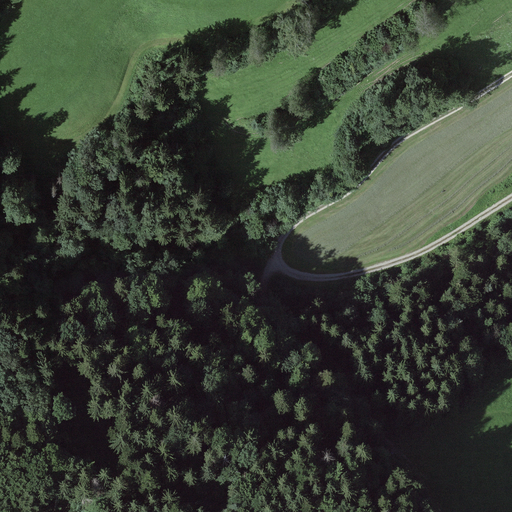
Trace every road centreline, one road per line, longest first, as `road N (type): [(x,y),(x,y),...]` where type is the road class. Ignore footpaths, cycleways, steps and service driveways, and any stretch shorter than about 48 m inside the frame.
road 1 (track): [(511,78),(384,153),(344,197),(303,220),(267,270),(320,280),(354,273),(422,253),(511,199)]
road 2 (track): [(267,270),(265,306),(278,328),(399,456),(439,511)]
